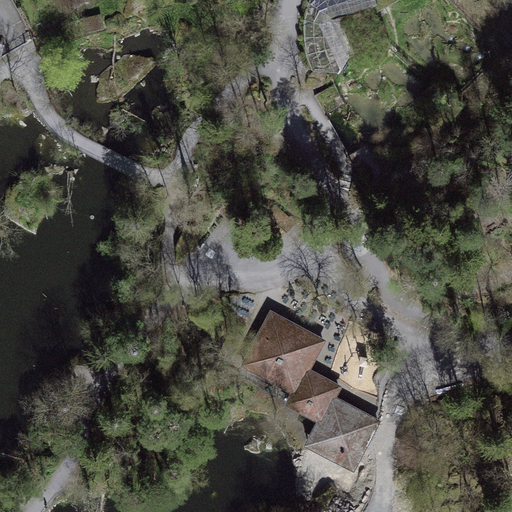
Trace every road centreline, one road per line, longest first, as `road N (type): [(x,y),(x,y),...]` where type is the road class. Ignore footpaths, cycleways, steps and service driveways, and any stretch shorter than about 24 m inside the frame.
road 1 (track): [(290,0),(282,102),(320,160),(332,201),(325,246),(369,317),(498,349)]
road 2 (track): [(379,511),(405,330)]
